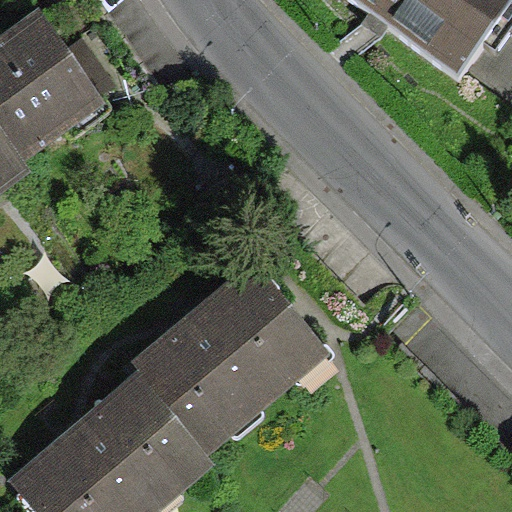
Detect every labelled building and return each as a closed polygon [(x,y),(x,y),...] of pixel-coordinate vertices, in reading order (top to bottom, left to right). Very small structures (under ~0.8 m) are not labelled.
[(511,0),(319,0),(460,100),(511,28),(511,0)] [(0,161),(17,185),(103,125),(33,26),(0,48),(0,161)] [(0,216),(26,198),(17,185),(0,161),(0,216)] [(193,476),(318,372),(236,273),(111,378),(125,395),(193,476)] [(5,498),(16,511),(169,511),(201,485),(193,476),(125,395),(5,498)]
